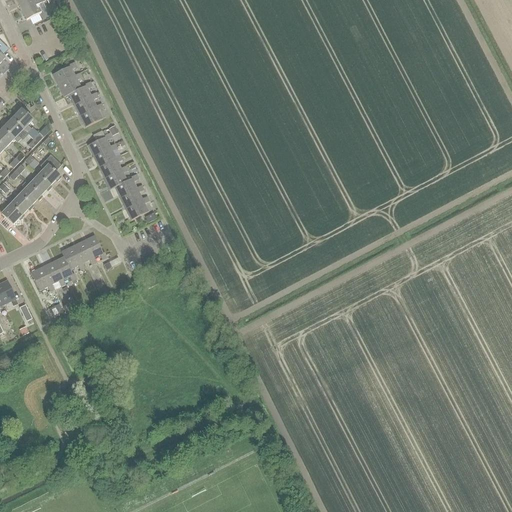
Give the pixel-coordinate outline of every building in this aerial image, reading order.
[(15,0),(21,11),(41,0),(15,0)] [(44,0),(41,0),(21,11),(27,22),(42,14),(38,7),(43,4),(46,3),(44,0)] [(43,4),(38,7),(42,14),(47,11),(43,4)] [(0,41),(0,54),(2,56),(8,50),(0,41)] [(70,67),(53,76),(58,87),(75,78),(75,77),(72,71),(76,69),(74,64),(69,66),(70,67)] [(75,78),(58,87),(64,99),(69,97),(68,96),(81,90),(77,82),(82,80),(79,75),(75,77),(75,78)] [(81,90),(68,96),(69,97),(73,107),(91,98),(91,97),(88,91),(92,88),(90,84),(85,86),(86,87),(81,90)] [(93,101),(98,99),(96,94),(91,97),(91,98),(73,107),(79,118),(97,109),(96,108),(93,101)] [(97,109),(79,118),(85,129),(102,121),(98,112),(103,110),(101,105),(96,108),(97,109)] [(28,127),(33,121),(22,110),(16,116),(15,114),(10,118),(12,120),(23,131),(23,132),(27,135),(32,130),(28,127)] [(23,131),(12,120),(7,125),(5,124),(1,128),(3,130),(14,141),(18,144),(22,140),(18,137),(23,132),(23,131)] [(111,129),(109,130),(112,136),(118,133),(115,127),(111,129)] [(35,129),(30,133),(34,138),(39,135),(35,129)] [(14,141),(3,130),(0,132),(0,145),(5,150),(14,141)] [(105,138),(88,147),(93,158),(111,149),(111,148),(107,141),(112,139),(110,134),(104,137),(105,138)] [(39,135),(33,141),(38,145),(43,139),(39,135)] [(48,138),(43,144),(45,147),(51,141),(48,138)] [(33,141),(28,146),(32,151),(38,145),(33,141)] [(111,149),(93,158),(98,168),(116,159),(116,158),(113,152),(117,150),(115,145),(111,148),(111,149)] [(25,158),(20,154),(15,160),(19,164),(25,158)] [(116,159),(98,168),(104,180),(122,171),(121,169),(118,163),(123,161),(120,156),(116,158),(116,159)] [(30,157),(25,163),(29,166),(34,160),(30,157)] [(51,157),(41,168),(44,171),(45,171),(49,167),(56,173),(61,167),(51,157)] [(15,160),(9,166),(14,170),(19,164),(15,160)] [(25,171),(21,167),(15,173),(19,177),(25,171)] [(62,179),(56,173),(49,167),(45,171),(44,171),(39,177),(50,187),(51,187),(56,181),(58,183),(62,179)] [(122,171),(104,180),(110,191),(115,188),(127,182),(124,174),(128,172),(126,167),(121,169),(122,171)] [(4,180),(10,174),(6,171),(1,177),(4,180)] [(19,177),(15,173),(10,179),(14,182),(19,177)] [(133,179),(127,182),(115,188),(120,199),(138,190),(137,189),(134,182),(139,180),(136,176),(132,178),(133,179)] [(52,189),(51,187),(50,187),(39,177),(30,186),(41,197),(41,196),(46,191),(48,193),(52,189)] [(26,191),(21,196),(32,206),(37,201),(38,203),(43,198),(41,196),(41,197),(30,186),(29,187),(25,184),(22,187),(26,191)] [(3,185),(0,188),(0,190),(5,195),(9,191),(3,185)] [(144,191),(142,188),(142,186),(137,189),(138,190),(120,199),(125,210),(143,201),(143,199),(140,194),(144,191)] [(32,206),(21,196),(11,206),(22,216),(28,210),(30,212),(34,208),(32,206)] [(143,201),(125,210),(131,221),(149,212),(145,205),(150,202),(147,197),(143,199),(143,201)] [(24,218),(22,216),(11,206),(2,216),(13,226),(18,220),(20,222),(24,218)] [(95,237),(84,242),(93,260),(94,259),(100,256),(103,261),(108,259),(105,254),(104,254),(95,237)] [(84,242),(73,247),(82,266),(83,265),(90,262),(93,266),(97,264),(94,259),(93,260),(84,242)] [(73,247),(62,253),(64,259),(65,259),(71,271),(79,267),(81,272),(85,270),(83,265),(82,266),(73,247)] [(64,259),(54,264),(62,281),(64,280),(70,277),(72,282),(74,285),(77,283),(76,280),(77,280),(74,275),(73,275),(71,271),(65,259),(64,259)] [(54,264),(42,269),(51,286),(52,286),(58,283),(61,288),(66,285),(64,280),(62,281),(54,264)] [(109,264),(103,267),(106,272),(112,269),(109,264)] [(42,269),(31,275),(39,292),(47,288),(50,293),(54,291),(52,286),(51,286),(42,269)] [(148,290),(159,285),(155,278),(145,283),(148,290)] [(8,282),(0,285),(0,296),(5,307),(11,303),(14,308),(19,306),(8,282)] [(59,306),(50,311),(54,319),(63,314),(59,306)] [(25,308),(19,311),(26,324),(31,321),(25,308)] [(26,329),(20,332),(23,337),(29,334),(26,329)]
